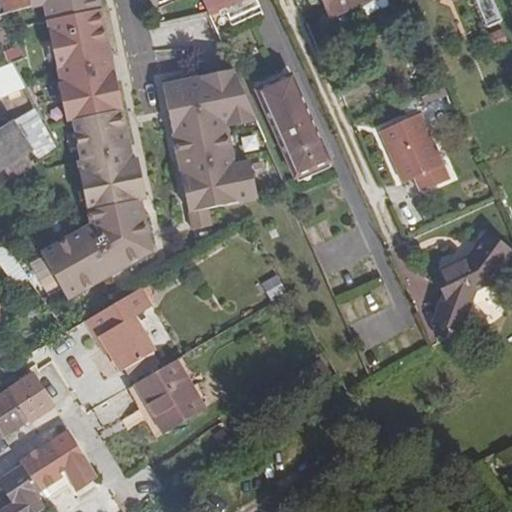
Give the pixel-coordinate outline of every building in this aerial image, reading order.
[(0,0),(4,14),(28,8),(26,0),(0,0)] [(26,0),(28,8),(37,5),(83,229),(39,253),(66,298),(158,251),(144,197),(152,195),(144,156),(139,158),(101,0),(26,0)] [(200,0),(208,16),(224,9),(230,22),(260,9),(255,0),(200,0)] [(320,0),(328,17),(368,0),(320,0)] [(475,0),(486,27),(501,21),(492,0),(475,0)] [(5,16),(0,17),(0,49),(7,66),(15,62),(24,58),(5,16)] [(0,101),(27,90),(15,62),(7,66),(0,68),(0,101)] [(231,70),(155,83),(185,232),(212,226),(209,211),(257,201),(250,160),(237,160),(228,129),(254,120),(231,70)] [(290,74),(254,90),(292,176),(328,160),(290,74)] [(55,151),(35,107),(13,122),(38,162),(55,151)] [(420,114),(381,132),(403,182),(414,177),(421,191),(449,179),(420,114)] [(0,188),(24,172),(38,162),(13,122),(0,129),(0,188)] [(469,257),(435,273),(444,291),(437,313),(441,322),(455,326),(461,323),(469,302),(465,293),(487,283),(509,252),(488,233),(469,257)] [(266,297),(282,290),(276,276),(260,283),(266,297)] [(102,339),(136,319),(134,316),(151,307),(140,288),(85,320),(96,338),(100,336),(102,339)] [(150,343),(136,319),(102,339),(109,351),(116,362),(150,343)] [(102,339),(97,341),(105,354),(109,351),(102,339)] [(120,371),(155,351),(150,343),(116,362),(120,371)] [(147,413),(191,386),(175,360),(131,386),(147,413)] [(329,374),(319,361),(297,376),(307,390),(329,374)] [(51,406),(49,402),(33,379),(31,376),(8,392),(28,421),(51,406)] [(205,410),(191,386),(147,413),(161,437),(205,410)] [(28,421),(8,392),(0,397),(0,433),(3,439),(28,421)] [(23,465),(42,494),(67,478),(77,493),(95,481),(99,478),(68,431),(21,462),(23,465)] [(221,431),(212,437),(220,449),(229,442),(221,431)] [(23,465),(0,479),(0,481),(14,503),(1,511),(40,511),(45,509),(38,497),(42,494),(23,465)] [(124,511),(115,497),(100,511),(124,511)]
